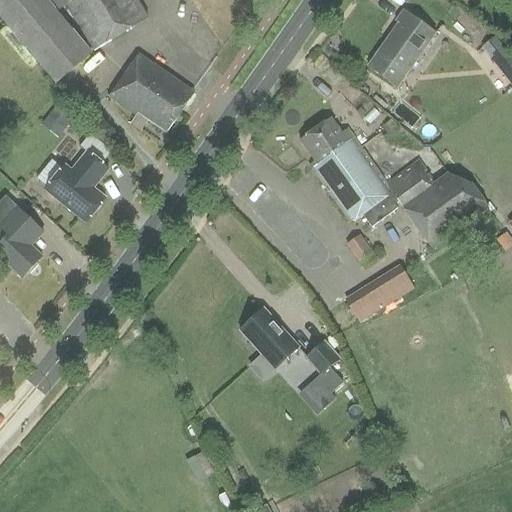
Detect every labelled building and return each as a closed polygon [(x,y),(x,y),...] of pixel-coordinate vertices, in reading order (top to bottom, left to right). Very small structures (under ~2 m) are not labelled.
[(133,0),(0,0),(0,16),(58,84),(88,56),(52,15),(66,6),(93,54),(146,23),(133,0)] [(397,88),(435,35),(403,12),(396,22),(399,24),(368,67),(397,88)] [(496,37),(483,47),(499,66),(511,56),(496,37)] [(511,57),(511,56),(499,66),(511,82),(511,57)] [(109,100),(146,125),(149,127),(151,124),(169,136),(197,98),(140,58),(109,100)] [(63,103),(53,115),(68,128),(79,116),(63,103)] [(420,161),(385,186),(348,129),(340,134),(331,120),(301,139),(317,164),(311,168),(347,223),(363,213),(372,227),(399,209),(396,205),(400,202),(433,250),(491,209),(473,184),(448,173),(436,182),(420,161)] [(64,165),(43,190),(85,224),(106,199),(94,189),(109,170),(86,152),(71,170),(64,165)] [(43,256),(32,247),(45,232),(15,206),(0,223),(0,261),(8,268),(9,266),(23,278),(29,272),(30,274),(39,264),(37,263),(43,256)] [(511,241),(507,234),(498,241),(506,252),(511,247),(511,241)] [(361,236),(347,246),(360,264),(374,254),(361,236)] [(400,266),(345,300),(360,324),(415,290),(400,266)] [(238,331),(263,359),(260,362),(260,367),(262,370),(268,371),(272,369),(273,370),(297,349),(262,310),(238,331)] [(331,369),(341,360),(325,342),(306,358),(321,375),(317,379),(332,395),(344,384),(331,369)] [(197,482),(214,474),(203,452),(187,459),(197,482)]
